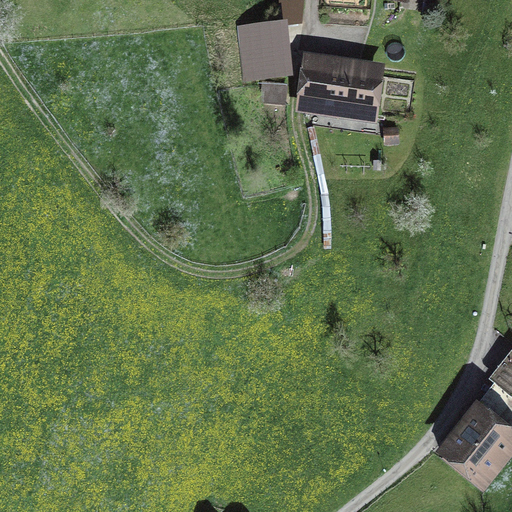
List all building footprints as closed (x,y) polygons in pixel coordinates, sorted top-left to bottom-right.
[(400,0),(399,8),(426,11),(426,0),(400,0)] [(285,75),(280,25),(238,29),(244,80),(285,75)] [(311,66),(306,104),(369,113),(374,76),(348,72),(349,64),(323,60),(322,68),(311,66)] [(265,83),(263,99),(283,101),(285,86),(265,83)] [(483,410),(479,415),(510,441),(492,464),(500,471),(511,455),(511,362),(494,384),(504,392),(487,413),(483,410)] [(492,464),(510,441),(479,415),(443,460),(483,492),(500,471),(492,464)]
